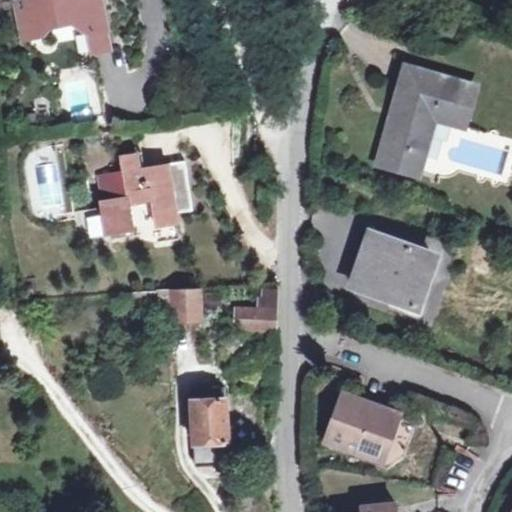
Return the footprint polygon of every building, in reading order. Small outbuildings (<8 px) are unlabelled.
[(18,0),(26,37),(48,33),(53,24),(72,21),(87,33),(108,28),(102,0),(18,0)] [(108,28),(87,33),(92,53),(112,49),(108,28)] [(418,176),(434,119),(465,127),(476,88),(407,68),(379,165),(418,176)] [(67,116),(97,114),(95,79),(65,81),(67,116)] [(154,209),(176,206),(177,214),(195,211),(188,161),(142,169),(137,163),(129,165),(125,172),(102,175),(112,236),(134,232),(131,206),(153,203),(154,209)] [(176,206),(154,209),(157,227),(178,224),(177,214),(176,206)] [(416,307),(435,255),(372,233),(354,285),(416,307)] [(202,288),(176,289),(161,290),(161,298),(162,318),(177,317),(177,322),(203,320),(203,310),(203,293),(202,288)] [(161,290),(128,292),(129,299),(161,298),(161,290)] [(238,331),(278,331),(281,290),(267,290),(266,299),(260,309),(239,309),(238,331)] [(203,293),(203,310),(224,309),(224,294),(215,293),(203,293)] [(194,400),(197,465),(232,464),(229,398),(227,398),(227,390),(204,391),(204,400),(194,400)] [(193,391),(194,400),(204,400),(204,391),(193,391)] [(376,459),(393,413),(344,395),(327,441),(376,459)] [(402,416),(393,413),(376,459),(385,462),(402,416)]
